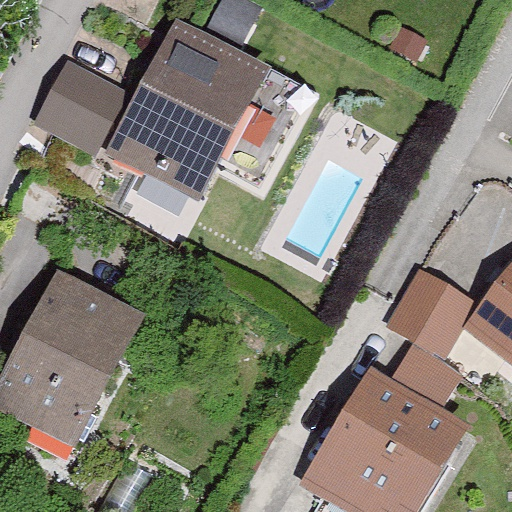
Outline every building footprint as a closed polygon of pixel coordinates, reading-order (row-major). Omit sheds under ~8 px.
[(261,84),(182,41),(119,156),(198,199),(261,84)] [(125,104),(73,77),(46,128),(98,155),(125,104)] [(511,279),(478,326),(511,350),(511,279)] [(425,284),(396,332),(441,359),(470,310),(425,284)] [(137,331),(64,293),(3,407),(75,446),(137,331)] [(416,357),(390,398),(433,425),(459,383),(416,357)] [(375,390),(317,488),(358,511),(415,511),(458,439),(433,425),(390,398),(375,390)]
